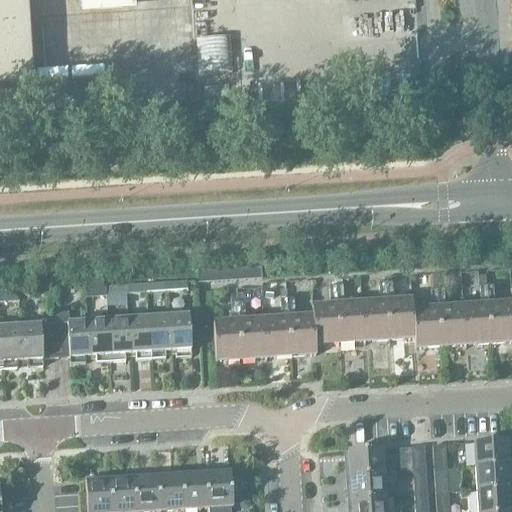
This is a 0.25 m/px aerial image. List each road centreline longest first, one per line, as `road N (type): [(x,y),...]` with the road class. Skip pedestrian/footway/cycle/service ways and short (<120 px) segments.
road 1 (tertiary): [(0,234),(497,201)]
road 2 (residential): [(39,428),(234,415),(281,423)]
road 3 (residential): [(511,399),(323,409),(281,423)]
road 4 (unclassified): [(484,0),(497,201)]
